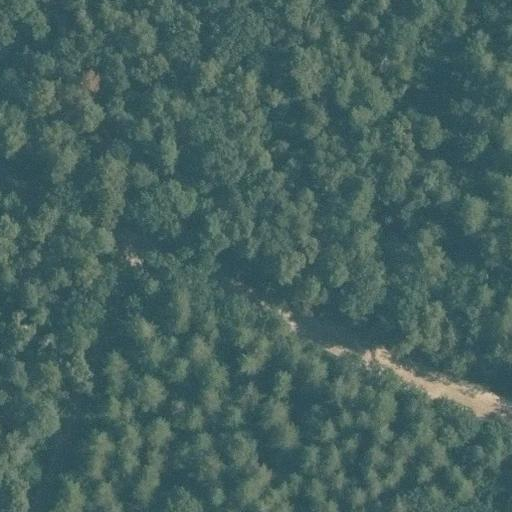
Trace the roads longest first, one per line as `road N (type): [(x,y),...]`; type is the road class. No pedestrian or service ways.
road 1 (track): [(133,259),(511,443)]
road 2 (track): [(133,259),(269,0)]
road 3 (track): [(133,259),(0,189)]
